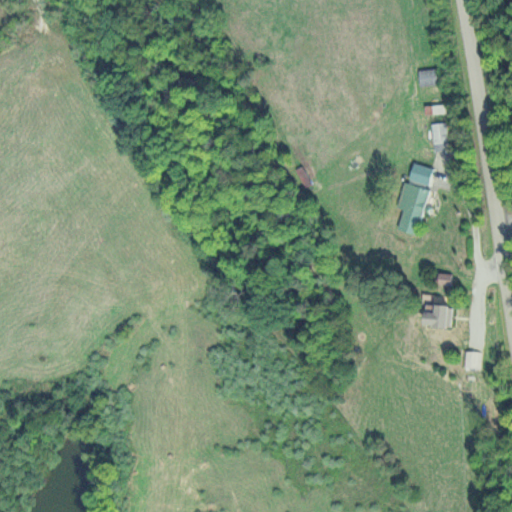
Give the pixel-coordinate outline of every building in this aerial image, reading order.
[(447,104),(425,104),(425,113),(447,113),(447,104)] [(410,177),(429,183),(434,168),(415,162),(410,177)] [(397,206),(404,208),(398,229),(417,234),(430,187),(404,180),(397,206)] [(423,323),(449,328),(454,306),(434,301),(432,310),(426,308),(423,323)] [(480,366),(480,352),(467,352),(467,366),(480,366)]
